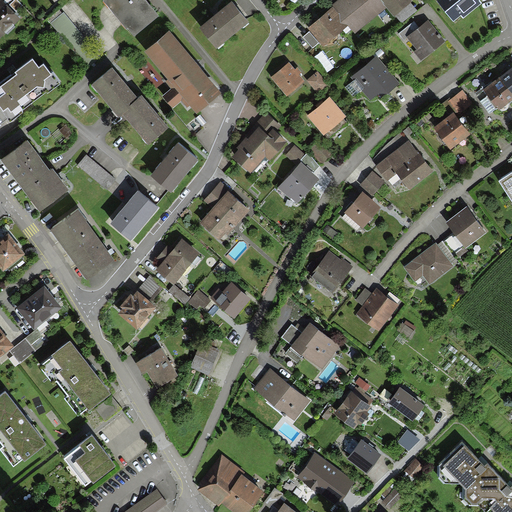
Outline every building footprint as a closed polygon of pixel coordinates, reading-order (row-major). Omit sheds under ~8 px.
[(27,14),(13,0),(0,0),(0,36),(2,38),(27,14)] [(160,13),(148,0),(101,0),(134,36),(160,13)] [(230,0),(222,0),(196,23),(213,44),(245,16),(230,0)] [(331,0),(303,23),(318,41),(345,20),(354,31),(385,6),(392,14),(410,0),(331,0)] [(439,0),(454,19),(461,13),(464,16),(482,2),(480,0),(439,0)] [(97,54),(60,11),(49,20),(86,64),(97,54)] [(407,36),(417,49),(414,51),(422,60),(446,40),(428,19),(418,27),(407,36)] [(407,36),(418,27),(414,21),(399,33),(403,39),(407,36)] [(173,26),(149,46),(195,105),(220,86),(173,26)] [(40,47),(0,79),(0,103),(13,120),(65,78),(40,47)] [(377,55),(350,75),(371,99),(381,91),(388,91),(400,82),(377,55)] [(112,60),(91,77),(142,139),(163,122),(112,60)] [(288,60),(271,75),(287,93),(304,78),(288,60)] [(511,64),(479,89),(497,112),(511,101),(511,64)] [(330,95),(308,113),(325,133),(346,115),(330,95)] [(448,108),(429,124),(446,144),(464,128),(448,108)] [(270,114),(235,156),(254,172),(290,130),(270,114)] [(27,135),(1,154),(41,205),(66,186),(27,135)] [(182,136),(153,172),(171,187),(200,151),(182,136)] [(408,141),(377,166),(388,180),(396,173),(409,189),(432,171),(408,141)] [(304,152),(277,184),(298,201),(324,169),(304,152)] [(86,155),(77,166),(105,189),(114,178),(86,155)] [(511,165),(498,174),(511,196),(511,195),(511,165)] [(372,170),(360,184),(373,195),(385,181),(372,170)] [(143,187),(113,224),(129,237),(159,201),(143,187)] [(233,189),(203,224),(223,241),(254,206),(233,189)] [(364,191),(345,212),(362,227),(381,206),(364,191)] [(463,201),(442,216),(463,243),(483,227),(463,201)] [(79,202),(51,220),(86,273),(113,255),(79,202)] [(9,223),(0,229),(0,262),(24,245),(9,223)] [(181,238),(155,270),(174,285),(200,253),(181,238)] [(433,239),(400,265),(419,288),(451,262),(433,239)] [(327,250),(309,279),(337,295),(354,266),(327,250)] [(231,278),(214,298),(234,314),(250,294),(231,278)] [(44,279),(16,300),(34,323),(61,301),(44,279)] [(141,285),(118,310),(139,329),(162,304),(141,285)] [(379,287),(358,314),(379,330),(400,303),(379,287)] [(208,302),(195,292),(186,304),(199,314),(208,302)] [(305,311),(284,337),(321,366),(342,340),(305,311)] [(0,319),(0,349),(14,339),(0,319)] [(37,329),(10,351),(19,362),(46,340),(37,329)] [(203,339),(191,363),(209,373),(221,349),(203,339)] [(66,340),(36,365),(76,414),(106,390),(66,340)] [(162,348),(136,363),(143,375),(147,373),(157,388),(178,376),(162,348)] [(268,366),(250,389),(290,419),(308,396),(268,366)] [(424,401),(398,384),(386,403),(412,419),(424,401)] [(370,403),(350,388),(334,410),(353,425),(370,403)] [(2,390),(0,392),(0,448),(12,463),(41,439),(2,390)] [(96,432),(65,459),(90,488),(121,461),(96,432)] [(381,453),(358,436),(345,455),(367,471),(381,453)] [(511,511),(511,479),(467,436),(439,464),(488,511),(511,511)] [(352,479),(313,451),(296,476),(334,503),(352,479)] [(246,472),(222,454),(197,489),(219,507),(222,504),(232,511),(248,511),(265,492),(243,475),(246,472)] [(156,486),(118,511),(147,511),(166,500),(156,486)] [(294,511),(283,503),(275,511),(294,511)]
